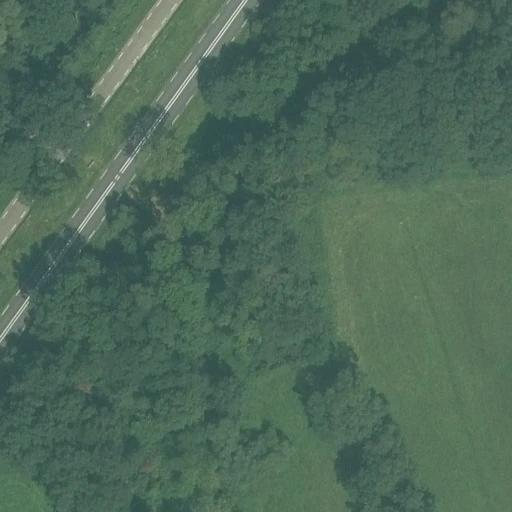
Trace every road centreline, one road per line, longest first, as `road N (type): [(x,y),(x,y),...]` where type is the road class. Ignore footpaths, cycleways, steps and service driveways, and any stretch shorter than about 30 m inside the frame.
road 1 (primary): [(0,343),(248,0)]
road 2 (unclassified): [(0,232),(169,0)]
road 3 (track): [(114,184),(61,146),(0,124)]
